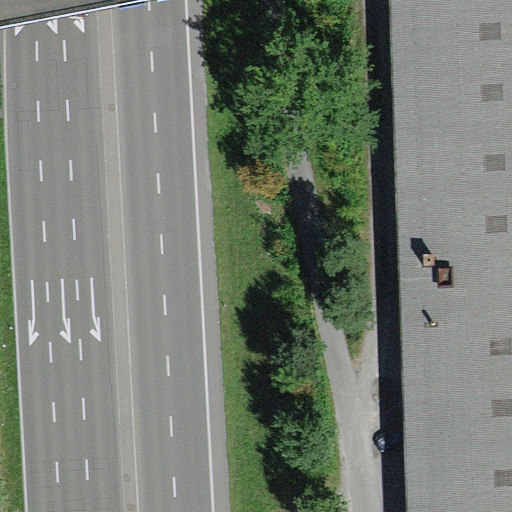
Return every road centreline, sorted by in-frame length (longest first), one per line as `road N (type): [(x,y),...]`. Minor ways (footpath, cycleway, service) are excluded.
road 1 (secondary): [(177,511),(149,0)]
road 2 (secondary): [(50,0),(75,511)]
road 3 (track): [(369,467),(348,411),(282,68),(277,0)]
road 4 (track): [(369,467),(372,0)]
